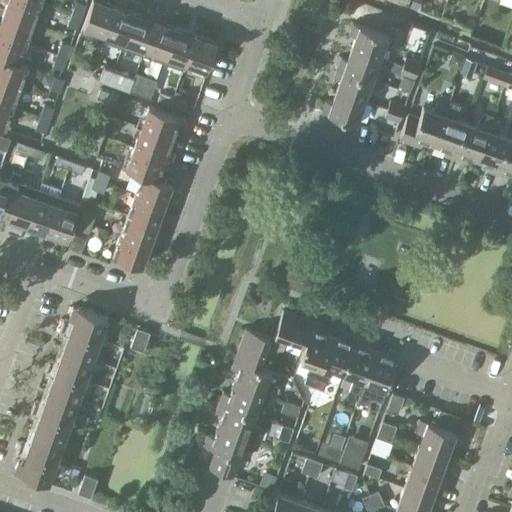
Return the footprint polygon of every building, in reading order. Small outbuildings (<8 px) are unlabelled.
[(5,0),(9,1),(5,11),(34,21),(41,1),(37,0),(5,0)] [(93,0),(81,33),(102,40),(115,5),(102,0),(93,0)] [(77,1),(73,13),(82,16),(86,4),(77,1)] [(102,40),(123,48),(136,12),(115,5),(102,40)] [(158,13),(148,10),(146,16),(136,12),(123,48),(143,55),(146,48),(156,19),(158,13)] [(0,31),(27,42),(34,21),(5,11),(1,22),(0,22),(0,31)] [(73,13),(68,26),(77,29),(82,16),(73,13)] [(165,23),(167,17),(158,13),(156,19),(146,48),(166,55),(176,26),(165,23)] [(396,38),(388,35),(354,23),(350,33),(356,35),(352,46),(381,57),(384,46),(392,49),(396,38)] [(183,69),(186,62),(196,34),(176,26),(166,55),(163,62),(183,69)] [(0,55),(20,62),(27,42),(0,31),(0,55)] [(196,34),(186,62),(207,70),(218,41),(196,34)] [(63,42),(59,53),(68,56),(72,45),(63,42)] [(352,46),(348,59),(342,56),(339,66),(379,80),(382,70),(376,68),(381,57),(352,46)] [(59,53),(54,66),(63,69),(68,56),(59,53)] [(0,78),(21,86),(29,65),(20,62),(0,55),(0,78)] [(407,57),(404,65),(418,70),(421,62),(407,57)] [(76,71),(90,76),(93,67),(79,62),(76,71)] [(483,77),(504,85),(509,72),(487,64),(483,77)] [(404,65),(400,74),(415,79),(418,70),(404,65)] [(100,79),(110,83),(115,70),(104,66),(100,79)] [(379,80),(339,66),(335,76),(341,78),(337,89),(365,99),(369,89),(375,91),(379,80)] [(130,90),(133,82),(135,77),(115,70),(110,83),(130,90)] [(51,88),(60,91),(65,79),(55,76),(51,88)] [(0,101),(14,107),(21,86),(0,78),(0,101)] [(130,90),(144,95),(147,86),(133,82),(130,90)] [(99,97),(105,99),(108,90),(102,88),(99,97)] [(323,110),(357,122),(365,99),(337,89),(333,101),(327,99),(323,110)] [(105,99),(111,101),(114,92),(108,90),(105,99)] [(111,101),(117,103),(120,94),(114,92),(111,101)] [(158,100),(171,104),(174,96),(161,92),(158,100)] [(171,104),(184,109),(187,101),(174,96),(171,104)] [(435,143),(451,100),(440,96),(435,109),(424,105),(420,116),(409,112),(400,138),(421,145),(424,139),(435,143)] [(391,100),(388,108),(402,113),(405,105),(391,100)] [(445,153),(454,157),(467,120),(458,117),(462,103),(451,100),(435,143),(447,147),(445,153)] [(0,125),(6,127),(14,107),(0,101),(0,125)] [(45,104),(41,116),(50,120),(54,107),(45,104)] [(137,124),(182,140),(184,135),(175,132),(178,122),(185,124),(187,118),(148,105),(145,115),(140,114),(137,124)] [(388,108),(385,116),(399,121),(402,113),(388,108)] [(478,158),(493,115),(483,111),(478,124),(467,120),(454,157),(464,160),(467,154),(478,158)] [(510,136),(500,132),(505,119),(493,115),(478,158),(490,162),(487,169),(497,172),(510,136)] [(41,116),(36,129),(45,132),(50,120),(41,116)] [(134,146),(172,159),(174,155),(168,152),(171,142),(180,145),(182,140),(137,124),(133,134),(137,135),(134,146)] [(511,170),(511,136),(510,136),(497,172),(507,176),(510,169),(511,170)] [(16,149),(29,153),(32,145),(19,141),(16,149)] [(29,153),(42,158),(45,150),(32,145),(29,153)] [(122,166),(143,174),(172,184),(172,183),(174,178),(160,173),(164,163),(170,165),(172,159),(134,146),(130,156),(126,155),(122,166)] [(57,163),(69,168),(72,160),(60,155),(57,163)] [(64,181),(73,184),(78,170),(83,172),(86,164),(72,160),(69,168),(64,181)] [(99,170),(96,178),(107,182),(111,174),(99,170)] [(0,214),(7,217),(19,181),(22,173),(14,171),(11,179),(0,175),(0,214)] [(143,174),(136,193),(170,205),(173,195),(168,194),(172,184),(143,174)] [(96,178),(93,188),(104,192),(107,182),(96,178)] [(47,231),(59,195),(62,188),(42,180),(39,188),(27,224),(47,231)] [(19,181),(7,217),(27,224),(39,188),(19,181)] [(129,213),(129,214),(158,224),(162,213),(167,215),(170,205),(136,193),(132,205),(125,203),(122,211),(129,213)] [(59,195),(47,231),(68,239),(81,203),(59,195)] [(85,211),(82,220),(92,224),(96,215),(85,211)] [(121,234),(155,246),(159,237),(154,235),(158,224),(129,214),(121,234)] [(82,220),(78,228),(89,232),(92,224),(82,220)] [(114,255),(143,265),(147,254),(152,256),(155,246),(121,234),(114,255)] [(62,324),(106,339),(109,330),(105,328),(109,317),(74,304),(70,316),(74,318),(73,321),(64,318),(62,324)] [(274,337),(281,351),(285,349),(288,339),(304,345),(305,343),(306,344),(314,320),(284,310),(274,337)] [(321,330),(324,324),(314,320),(306,344),(305,343),(304,345),(300,357),(311,361),(322,365),(333,334),(321,330)] [(63,347),(95,359),(98,349),(102,350),(106,339),(62,324),(60,330),(69,333),(63,347)] [(135,337),(140,339),(144,329),(138,327),(135,337)] [(259,366),(259,365),(261,366),(267,350),(277,353),(281,351),(274,337),(247,327),(236,357),(259,366)] [(140,339),(147,341),(151,332),(144,329),(140,339)] [(322,365),(333,369),(343,372),(356,336),(347,332),(345,338),(333,334),(322,365)] [(350,390),(359,393),(364,380),(375,350),(364,346),(367,339),(356,336),(343,372),(354,376),(350,390)] [(131,346),(137,348),(140,339),(135,337),(131,346)] [(137,348),(144,350),(147,341),(140,339),(137,348)] [(48,365),(91,380),(95,370),(91,369),(95,359),(63,347),(58,362),(50,359),(48,365)] [(375,350),(364,380),(359,393),(371,398),(376,384),(387,388),(400,351),(390,348),(388,354),(375,350)] [(264,392),(268,381),(272,370),(261,366),(259,365),(259,366),(236,357),(232,367),(238,369),(234,381),(264,392)] [(304,383),(314,386),(317,377),(322,365),(311,361),(307,374),(308,375),(304,383)] [(49,388),(80,400),(83,390),(88,391),(91,380),(48,365),(46,371),(54,374),(49,388)] [(314,386),(324,390),(327,382),(328,382),(333,369),(322,365),(317,377),(314,386)] [(224,390),(220,400),(256,413),(260,403),(274,408),(278,397),(277,397),(264,392),(234,381),(230,393),(224,390)] [(264,392),(277,397),(280,389),(281,389),(282,386),(268,381),(264,392)] [(34,406),(77,421),(80,411),(76,410),(80,400),(49,388),(44,403),(36,400),(34,406)] [(220,400),(217,410),(223,412),(219,423),(249,434),(263,439),(267,429),(252,424),(256,413),(220,400)] [(286,400),(282,410),(297,416),(301,406),(286,400)] [(34,429),(65,441),(69,430),(73,432),(77,421),(34,406),(32,412),(39,415),(34,429)] [(451,430),(456,415),(437,408),(431,423),(420,419),(416,431),(423,433),(419,443),(448,453),(452,442),(458,444),(462,434),(451,430)] [(383,420),(380,428),(394,434),(397,425),(383,420)] [(208,433),(205,444),(217,448),(210,467),(234,475),(245,446),(259,451),(263,439),(249,434),(219,423),(214,435),(208,433)] [(279,437),(289,441),(294,427),(283,424),(279,437)] [(380,428),(377,437),(391,442),(394,434),(380,428)] [(19,447),(62,463),(66,452),(62,450),(65,441),(34,429),(29,444),(21,441),(19,447)] [(326,456),(337,460),(342,446),(330,442),(326,456)] [(340,461),(359,467),(365,449),(347,442),(340,461)] [(419,443),(412,463),(447,476),(450,467),(444,465),(448,453),(419,443)] [(15,469),(50,482),(54,471),(58,472),(62,463),(19,447),(17,453),(25,455),(23,459),(19,458),(15,469)] [(302,470),(310,473),(315,459),(307,456),(302,470)] [(310,473),(318,476),(323,461),(315,459),(310,473)] [(364,471),(379,477),(382,468),(367,462),(364,471)] [(412,463),(404,485),(433,496),(437,484),(443,486),(447,476),(412,463)] [(262,485),(272,488),(277,474),(268,471),(262,485)] [(349,471),(344,486),(353,489),(358,474),(349,471)] [(82,483),(88,485),(92,476),(86,474),(82,483)] [(88,485),(95,487),(98,478),(92,476),(88,485)] [(79,492),(85,494),(88,485),(82,483),(79,492)] [(85,494),(91,496),(95,487),(88,485),(85,494)] [(396,508),(406,511),(407,511),(433,511),(434,509),(428,507),(433,496),(404,485),(396,508)] [(271,511),(296,511),(301,498),(279,490),(271,511)] [(379,490),(370,493),(377,507),(385,504),(379,490)] [(377,507),(370,493),(363,497),(369,511),(377,507)] [(319,511),(322,506),(301,498),(296,511),(319,511)]
